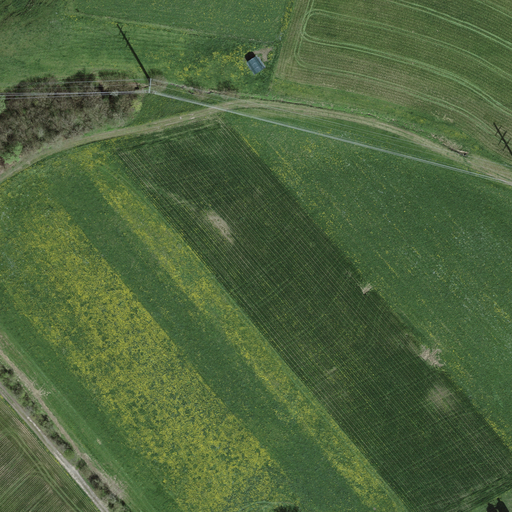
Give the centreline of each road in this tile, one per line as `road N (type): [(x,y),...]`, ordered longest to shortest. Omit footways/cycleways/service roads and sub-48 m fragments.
road 1 (track): [(511,181),(363,121),(259,102),(65,143)]
road 2 (track): [(105,511),(0,388)]
